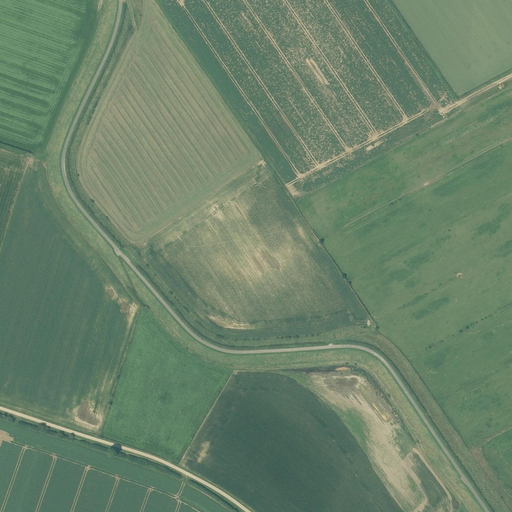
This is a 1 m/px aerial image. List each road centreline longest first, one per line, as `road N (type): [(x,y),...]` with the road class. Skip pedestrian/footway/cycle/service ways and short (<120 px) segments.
road 1 (unclassified): [(487,511),(371,351),(210,346),(80,208),(64,174),(64,149),(106,55),(120,0)]
road 2 (unclassified): [(247,511),(175,467),(0,406)]
